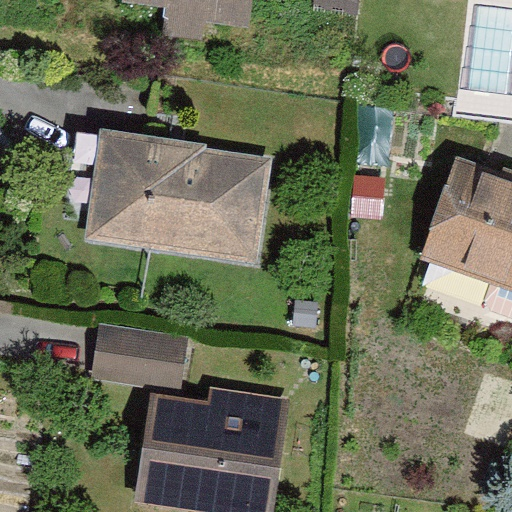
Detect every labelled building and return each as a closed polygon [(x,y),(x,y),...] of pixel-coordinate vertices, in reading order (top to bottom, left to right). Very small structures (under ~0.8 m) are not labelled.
[(120,0),(120,6),(163,10),(159,48),(195,52),(198,25),(242,30),(245,0),(120,0)] [(264,166),(99,139),(83,241),(248,267),(264,166)] [(511,185),(452,164),(418,259),(511,292),(511,185)] [(184,346),(98,335),(96,353),(92,382),(178,394),(184,346)] [(207,407),(146,399),(133,502),(194,510),(193,511),(269,511),(283,403),(208,393),(207,407)]
